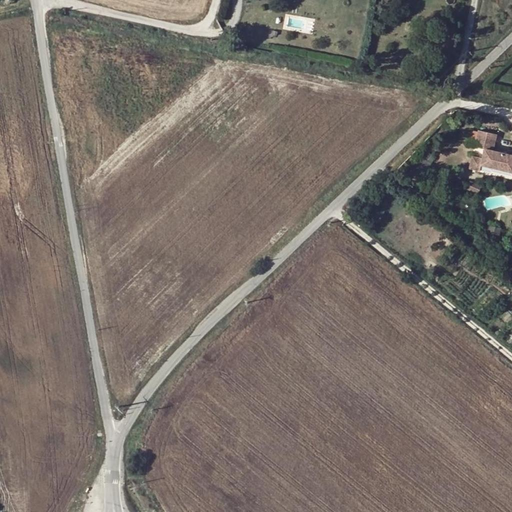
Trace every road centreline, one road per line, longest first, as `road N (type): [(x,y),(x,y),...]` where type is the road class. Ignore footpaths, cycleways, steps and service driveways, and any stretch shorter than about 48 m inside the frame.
road 1 (residential): [(511,39),(173,362),(113,444)]
road 2 (residential): [(32,0),(113,444)]
road 3 (track): [(32,0),(204,36),(213,0)]
road 4 (unknown): [(381,163),(511,274)]
